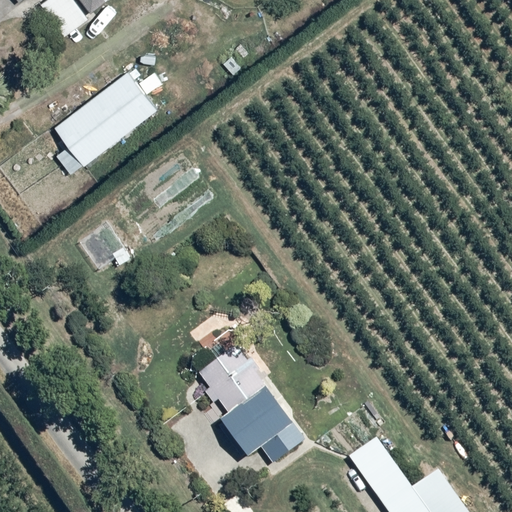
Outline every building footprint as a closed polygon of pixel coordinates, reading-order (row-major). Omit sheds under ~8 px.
[(110,0),(46,0),(42,4),(65,34),(110,0)] [(57,126),(69,143),(56,154),(72,175),(85,164),(157,110),(145,93),(161,81),(152,71),(139,81),(131,70),(57,126)] [(134,256),(108,220),(79,242),(100,270),(115,259),(121,266),(134,256)] [(273,466),(310,439),(265,377),(272,372),(247,338),(199,372),(209,385),(202,390),(211,403),(218,398),(231,415),(224,420),(252,458),(261,451),(273,466)] [(391,511),(470,511),(439,469),(414,488),(378,437),(351,456),(391,511)]
